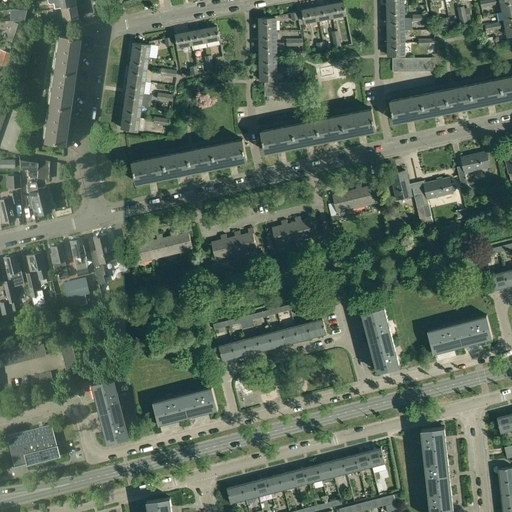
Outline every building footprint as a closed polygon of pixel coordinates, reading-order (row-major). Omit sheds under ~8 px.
[(60,8),(61,10),(75,8),(74,4),(75,3),(74,0),(46,0),(47,4),(53,3),(54,9),(60,8)] [(511,10),(511,0),(499,0),(500,2),(502,12),(511,10)] [(330,5),(332,17),(346,15),(345,9),(345,7),(344,7),(343,2),(330,5)] [(10,21),(24,21),(27,5),(18,5),(18,9),(10,9),(10,21)] [(332,17),(330,5),(316,7),(318,20),(332,17)] [(404,18),(404,6),(387,6),(387,18),(404,18)] [(318,20),(316,7),(302,10),(303,15),(302,16),(303,18),(303,17),(305,23),(318,20)] [(76,12),(75,8),(61,10),(63,21),(77,18),(76,16),(78,16),(77,11),(76,12)] [(511,10),(502,12),(505,24),(511,22),(511,10)] [(259,18),(259,31),(276,30),(276,18),(259,18)] [(387,18),(387,31),(404,31),(404,18),(387,18)] [(13,22),(7,42),(17,45),(23,25),(13,22)] [(203,29),(205,42),(219,39),(218,34),(219,34),(218,32),(217,26),(203,29)] [(189,32),(192,45),(205,42),(203,29),(189,32)] [(276,43),(276,30),(259,31),(259,43),(276,43)] [(404,43),(404,31),(387,31),(387,43),(404,43)] [(192,45),(189,32),(175,34),(176,40),(176,42),(177,42),(178,47),(192,45)] [(58,36),(53,71),(73,74),(78,39),(58,36)] [(132,55),(148,57),(150,45),(133,43),(132,55)] [(276,55),(276,43),(259,43),(259,55),(276,55)] [(404,56),(404,43),(387,43),(387,56),(404,56)] [(4,51),(0,62),(0,65),(7,68),(11,54),(4,51)] [(132,55),(130,67),(147,69),(148,57),(132,55)] [(276,67),(276,55),(259,55),(259,68),(276,67)] [(145,81),(147,69),(130,67),(128,79),(145,81)] [(277,80),(276,67),(259,68),(260,80),(277,80)] [(53,71),(48,106),(68,109),(73,74),(53,71)] [(511,76),(500,78),(505,99),(511,97),(511,76)] [(469,85),(474,106),(505,99),(500,78),(469,85)] [(143,93),(145,81),(128,79),(126,91),(143,93)] [(445,90),(449,111),(474,106),(469,85),(445,90)] [(445,90),(421,95),(425,115),(449,111),(445,90)] [(141,106),(143,93),(126,91),(125,104),(141,106)] [(425,115),(421,95),(390,101),(394,122),(398,121),(425,115)] [(140,118),(141,106),(125,104),(123,116),(140,118)] [(63,143),(68,109),(48,106),(43,141),(63,143)] [(371,109),(340,115),(345,136),(376,130),(371,109)] [(345,136),(340,115),(316,120),(320,141),(345,136)] [(138,131),(140,118),(123,116),(121,128),(138,131)] [(316,120),(292,125),(296,146),(320,141),(316,120)] [(265,152),(296,146),(292,125),(261,131),(265,152)] [(211,145),(215,166),(246,160),(242,139),(211,145)] [(211,145),(187,150),(191,171),(215,166),(211,145)] [(511,145),(503,148),(511,182),(511,181),(511,145)] [(163,155),(167,176),(191,171),(187,150),(163,155)] [(463,166),(457,167),(462,187),(468,185),(465,172),(490,166),(486,151),(461,157),(463,166)] [(163,155),(132,162),(136,183),(167,176),(163,155)] [(20,170),(28,170),(37,170),(37,158),(20,156),(20,170)] [(38,159),(37,179),(49,180),(49,160),(38,159)] [(405,170),(390,174),(396,199),(411,196),(405,170)] [(21,187),(20,174),(5,176),(6,188),(21,187)] [(429,205),(427,199),(453,193),(452,192),(454,191),(456,190),(456,188),(456,186),(455,184),(453,183),(451,184),(449,178),(443,179),(437,180),(424,184),(426,192),(420,193),(423,206),(429,205)] [(363,204),(363,206),(378,203),(374,186),(375,185),(374,180),(368,182),(369,186),(361,187),(359,188),(363,204)] [(42,213),(37,189),(35,183),(27,185),(28,191),(31,202),(30,203),(31,208),(32,207),(34,215),(42,213)] [(350,209),(363,206),(363,204),(359,188),(361,187),(360,184),(355,185),(355,189),(348,191),(346,191),(350,208),(349,208),(350,209)] [(37,189),(42,213),(51,211),(49,203),(50,203),(49,198),(47,198),(45,187),(37,189)] [(332,194),(336,212),(350,209),(349,208),(350,208),(346,191),(348,191),(347,187),(341,188),(342,192),(332,194)] [(9,197),(4,199),(0,199),(0,217),(1,223),(15,220),(11,204),(17,202),(15,192),(9,194),(9,197)] [(420,193),(414,195),(420,219),(425,217),(423,206),(420,193)] [(423,206),(425,217),(431,216),(429,205),(423,206)] [(467,211),(457,213),(458,219),(468,217),(467,211)] [(303,237),(303,239),(317,236),(313,219),(315,218),(314,213),(308,215),(309,218),(301,220),(299,221),(303,237)] [(299,221),(301,220),(300,216),(294,218),(295,222),(287,223),(285,224),(289,240),(289,241),(290,242),(303,239),(303,237),(299,221)] [(285,224),(287,223),(286,220),(281,221),(282,225),(271,227),(276,245),(290,242),(289,241),(289,240),(285,224)] [(178,251),(178,253),(192,250),(188,233),(190,232),(189,227),(183,229),(184,233),(176,234),(174,235),(178,251)] [(242,251),(242,252),(242,253),(256,250),(252,233),(254,233),(253,228),(247,229),(248,233),(240,235),(238,235),(242,251)] [(164,256),(178,253),(178,251),(174,235),(176,234),(175,231),(169,232),(170,236),(162,238),(160,238),(164,254),(164,256)] [(228,257),(242,253),(242,252),(242,251),(238,235),(240,235),(239,231),(234,232),(235,236),(227,238),(225,238),(229,255),(228,255),(228,257)] [(96,253),(91,255),(96,275),(98,284),(105,283),(103,275),(104,275),(101,263),(110,261),(116,260),(114,251),(110,252),(106,235),(101,236),(98,234),(96,237),(93,238),(96,253)] [(164,256),(164,254),(160,238),(162,238),(161,234),(156,235),(156,239),(148,241),(147,241),(151,258),(150,258),(151,259),(164,256)] [(228,257),(228,255),(229,255),(225,238),(227,238),(226,234),(220,236),(221,239),(211,242),(215,260),(228,257)] [(151,259),(150,258),(151,258),(147,241),(148,241),(147,237),(142,238),(143,242),(133,245),(137,263),(151,259)] [(78,277),(81,276),(88,274),(85,259),(86,259),(85,255),(81,238),(69,241),(73,258),(75,262),(76,267),(78,277)] [(55,246),(50,247),(51,254),(50,255),(52,263),(53,263),(54,268),(65,265),(64,261),(65,260),(62,244),(60,245),(59,244),(56,244),(55,246)] [(496,247),(481,251),(483,263),(490,261),(489,254),(497,252),(496,247)] [(41,253),(26,256),(30,272),(36,270),(39,280),(46,279),(44,268),(41,253)] [(23,283),(20,270),(18,263),(17,263),(15,255),(9,256),(8,255),(5,256),(4,258),(3,258),(7,273),(8,280),(10,286),(11,286),(23,283)] [(508,286),(505,271),(492,274),(496,290),(496,289),(508,286)] [(66,272),(58,274),(60,280),(68,278),(66,272)] [(86,279),(74,281),(77,296),(89,294),(86,279)] [(7,300),(7,301),(14,300),(11,286),(10,286),(8,280),(3,281),(7,300)] [(33,281),(28,283),(30,293),(36,292),(33,281)] [(65,299),(77,296),(74,281),(62,284),(65,299)] [(317,298),(303,301),(305,306),(318,303),(317,298)] [(7,301),(7,300),(0,301),(0,309),(1,313),(10,312),(7,301)] [(370,342),(392,336),(384,307),(385,307),(385,306),(362,312),(362,313),(370,342)] [(457,323),(463,345),(492,338),(493,338),(486,315),(486,316),(457,323)] [(309,322),(313,337),(325,334),(326,334),(322,318),(322,319),(309,322)] [(309,322),(296,325),(300,340),(313,337),(309,322)] [(434,353),(463,345),(457,323),(428,331),(428,330),(434,353)] [(283,329),(287,343),(300,340),(296,325),(283,329)] [(283,329),(271,332),(274,347),(287,343),(283,329)] [(274,347),(271,332),(258,335),(262,350),(274,347)] [(258,335),(245,339),(249,353),(262,350),(258,335)] [(392,336),(370,342),(377,371),(400,365),(399,365),(392,336)] [(245,339),(232,342),(236,357),(249,353),(245,339)] [(60,350),(72,347),(70,341),(59,344),(60,350)] [(236,357),(232,342),(219,345),(218,345),(222,361),(223,361),(223,360),(236,357)] [(36,346),(39,357),(46,355),(43,344),(36,346)] [(30,347),(33,359),(39,357),(36,346),(30,347)] [(23,349),(27,360),(33,359),(30,347),(23,349)] [(72,347),(60,350),(62,356),(74,353),(72,347)] [(23,349),(18,350),(21,362),(27,360),(23,349)] [(18,350),(12,352),(15,363),(21,362),(18,350)] [(9,365),(15,363),(12,352),(6,353),(9,365)] [(6,353),(0,355),(3,366),(9,365),(6,353)] [(74,353),(62,356),(63,362),(75,359),(74,353)] [(63,362),(65,368),(77,365),(75,359),(63,362)] [(77,365),(65,368),(66,374),(78,371),(77,365)] [(44,373),(47,385),(53,383),(50,372),(44,373)] [(41,387),(47,385),(44,373),(38,375),(41,387)] [(89,383),(97,412),(119,407),(111,378),(112,377),(89,383)] [(211,387),(182,394),(188,417),(217,409),(217,410),(218,409),(212,386),(211,386),(211,387)] [(159,424),(188,417),(182,394),(153,402),(159,425),(159,424)] [(119,407),(97,412),(104,441),(104,442),(127,436),(127,435),(126,436),(119,407)] [(511,429),(511,414),(497,418),(497,417),(501,434),(501,433),(511,429)] [(6,436),(8,443),(8,446),(9,446),(15,466),(14,467),(26,464),(26,465),(27,465),(26,464),(59,456),(51,424),(6,436)] [(445,426),(421,429),(421,430),(422,430),(425,459),(447,457),(444,427),(445,427),(445,426)] [(381,448),(368,451),(372,466),(384,463),(385,463),(381,447),(381,448)] [(368,451),(355,455),(359,469),(372,466),(368,451)] [(355,455),(343,458),(346,472),(359,469),(355,455)] [(447,457),(425,459),(428,489),(451,487),(447,457)] [(346,472),(343,458),(330,461),(333,476),(346,472)] [(330,461),(317,464),(321,479),(333,476),(330,461)] [(321,479),(317,464),(304,468),(308,483),(321,479)] [(500,482),(511,480),(511,467),(498,469),(498,470),(500,482)] [(304,468),(291,471),(295,486),(308,483),(304,468)] [(279,474),(282,489),(295,486),(291,471),(279,474)] [(279,474),(266,478),(269,492),(282,489),(279,474)] [(253,481),(257,496),(269,492),(266,478),(253,481)] [(511,480),(500,482),(501,495),(511,494),(511,480)] [(253,481),(240,484),(244,499),(257,496),(253,481)] [(244,499),(240,484),(228,488),(227,487),(231,503),(231,502),(244,499)] [(453,511),(451,487),(428,489),(430,511),(453,511)] [(511,494),(501,495),(502,508),(511,507),(511,494)] [(388,496),(380,498),(382,506),(386,505),(387,511),(389,511),(397,510),(395,502),(391,503),(390,499),(389,500),(388,496)] [(148,511),(171,511),(170,498),(170,497),(147,500),(147,501),(148,511)]
